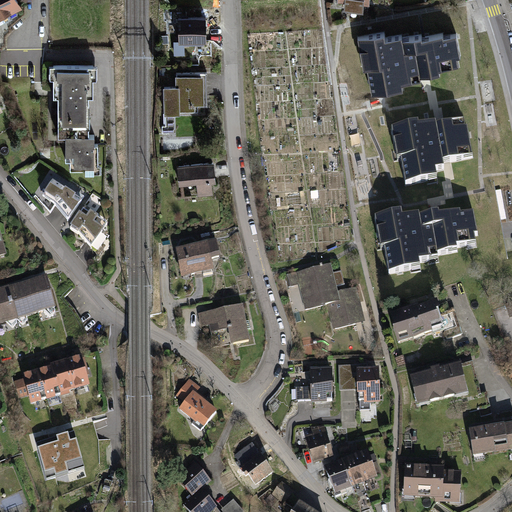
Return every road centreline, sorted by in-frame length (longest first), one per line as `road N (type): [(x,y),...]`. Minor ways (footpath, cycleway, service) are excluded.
road 1 (residential): [(241,405),(273,365),(278,337),(238,167),(232,0)]
road 2 (residential): [(241,405),(202,365),(107,307),(0,176)]
road 3 (residential): [(334,511),(241,405)]
